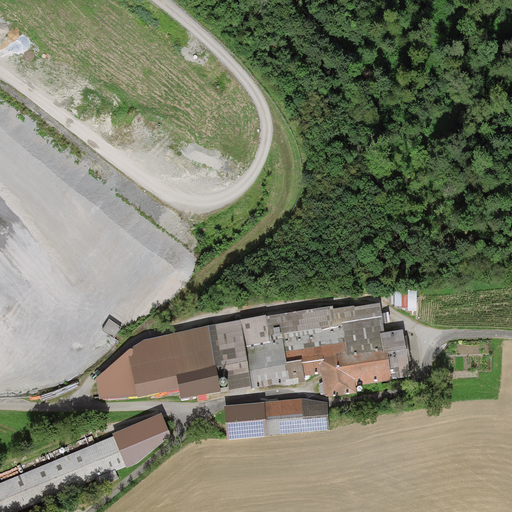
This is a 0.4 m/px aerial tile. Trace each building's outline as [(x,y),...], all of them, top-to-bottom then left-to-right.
[(420,307),(421,286),(398,286),(397,306),(420,307)] [(134,350),(128,352),(97,380),(99,400),(137,397),(138,399),(178,391),(180,400),(220,394),(219,382),(227,381),(229,395),(252,390),(252,388),(286,383),(286,386),(305,383),(305,377),(321,374),(324,398),(357,393),(356,386),(393,382),(393,380),(410,378),(409,367),(411,366),(410,362),(407,336),(405,336),(404,330),(385,333),(382,304),(354,309),(354,307),(332,310),(331,307),(265,318),(265,316),(210,327),(144,341),(134,347),(134,350)] [(106,327),(119,332),(125,318),(111,313),(106,327)] [(225,407),(228,440),(330,431),(327,405),(302,399),(225,407)] [(126,467),(126,468),(136,464),(171,436),(162,414),(112,434),(114,437),(126,467)] [(0,511),(16,511),(126,467),(114,437),(0,483),(0,511)]
